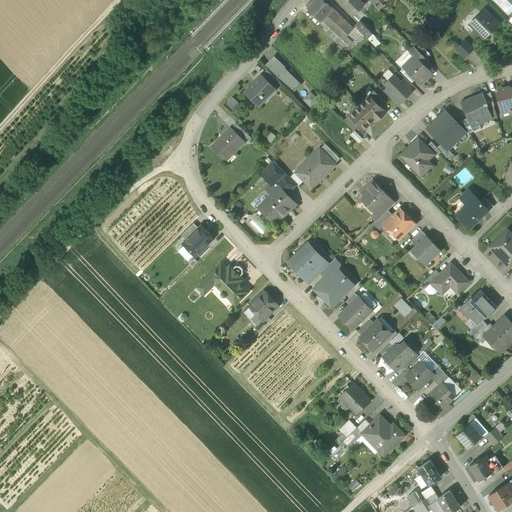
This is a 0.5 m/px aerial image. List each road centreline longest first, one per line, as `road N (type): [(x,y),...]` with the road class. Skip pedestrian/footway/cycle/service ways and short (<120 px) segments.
road 1 (track): [(0,311),(105,202),(145,176),(192,170)]
road 2 (residential): [(262,265),(431,436)]
road 3 (residential): [(301,0),(206,111),(191,153)]
road 4 (track): [(0,131),(123,0)]
road 5 (residential): [(511,70),(459,86),(376,154)]
road 6 (residential): [(376,154),(262,265)]
road 7 (residential): [(191,153),(199,191),(262,265)]
road 8 (residential): [(376,154),(469,252)]
